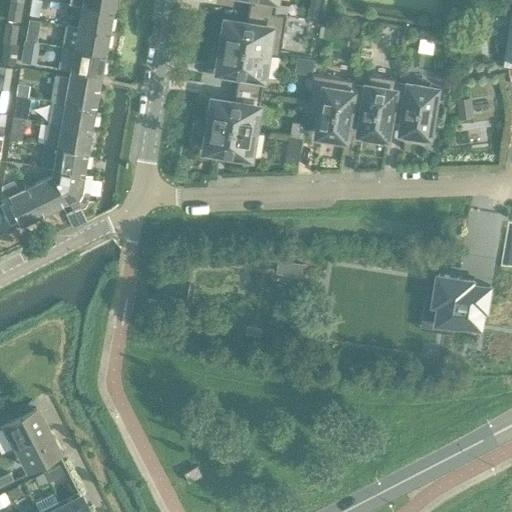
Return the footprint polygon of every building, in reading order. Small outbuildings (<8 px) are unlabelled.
[(10,0),(8,0),(6,19),(20,21),(23,2),(10,0)] [(30,8),(29,13),(29,15),(38,16),(39,16),(39,15),(39,14),(39,10),(40,8),(41,7),(45,8),(46,7),(47,6),(47,4),(47,1),(44,0),(30,0),(30,6),(30,7),(30,8)] [(112,11),(114,0),(69,0),(69,3),(112,11)] [(250,0),(249,9),(287,15),(288,6),(276,4),(277,0),(250,0)] [(108,32),(112,11),(69,3),(69,4),(81,6),(77,27),(108,32)] [(309,7),(307,17),(321,20),(323,9),(311,7),(309,7)] [(287,15),(249,9),(247,23),(227,20),(225,31),(221,31),(218,44),(280,55),(287,15)] [(322,22),(321,25),(322,25),(326,26),(328,26),(332,23),(332,20),(333,16),(332,15),(329,15),(324,14),(323,14),(322,21),(322,22)] [(15,42),(18,26),(5,24),(2,39),(15,42)] [(105,54),(108,32),(77,27),(66,25),(62,46),(105,54)] [(16,45),(2,42),(0,52),(0,60),(9,62),(13,63),(16,45)] [(236,88),(262,92),(268,53),(280,55),(218,44),(216,58),(221,59),(219,71),(238,74),(236,88)] [(101,75),(105,54),(62,46),(58,67),(101,75)] [(9,62),(0,60),(0,92),(8,94),(12,68),(8,68),(9,62)] [(95,109),(101,75),(58,67),(58,68),(69,70),(68,77),(56,75),(51,101),(95,109)] [(350,110),(355,83),(355,80),(313,72),(307,112),(321,114),(318,134),(330,136),(329,140),(342,143),(342,138),(346,139),(350,110)] [(392,109),(397,81),(397,78),(370,73),(368,85),(355,83),(350,110),(363,113),(360,132),(371,134),(371,139),(384,141),(384,136),(387,137),(392,109)] [(397,81),(392,109),(405,111),(402,131),(413,133),(413,137),(426,139),(426,135),(429,135),(437,88),(397,81)] [(206,123),(255,132),(262,92),(236,88),(234,102),(214,99),(212,111),(208,110),(206,123)] [(91,130),(95,109),(51,101),(47,122),(91,130)] [(12,117),(9,137),(21,139),(24,118),(12,117)] [(87,152),(91,130),(47,122),(43,144),(87,152)] [(255,132),(206,123),(203,137),(208,138),(206,150),(235,154),(234,159),(247,161),(248,156),(251,157),(255,132)] [(290,137),(286,161),(298,163),(302,139),(290,137)] [(83,175),(87,152),(43,144),(39,167),(51,169),(83,175)] [(48,177),(62,206),(76,199),(80,192),(83,175),(51,169),(50,175),(48,177)] [(48,177),(25,187),(39,217),(62,206),(48,177)] [(39,217),(25,187),(6,197),(7,200),(0,204),(9,223),(16,220),(19,226),(39,217)] [(213,280),(216,260),(185,255),(182,275),(213,280)] [(444,274),(436,322),(468,327),(469,321),(482,323),(484,311),(487,312),(491,286),(461,281),(462,277),(444,274)] [(0,426),(11,448),(47,430),(35,408),(4,424),(0,425),(0,426)] [(57,453),(58,452),(47,430),(11,448),(11,450),(16,447),(27,469),(57,453)] [(197,466),(183,473),(188,483),(202,475),(197,466)] [(58,501),(63,511),(88,511),(80,495),(79,495),(61,505),(58,501)] [(39,511),(63,511),(58,501),(39,511)]
